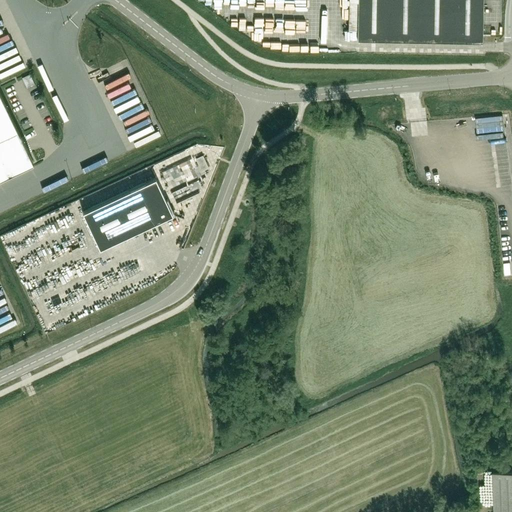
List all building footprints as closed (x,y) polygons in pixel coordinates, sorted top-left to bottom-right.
[(482,0),(357,0),(357,39),(482,41),(482,0)] [(0,176),(33,161),(29,153),(21,136),(0,92),(0,176)] [(479,144),(466,145),(467,155),(480,155),(479,144)] [(155,177),(82,211),(99,248),(156,221),(156,222),(174,214),(166,199),(155,177)] [(86,296),(95,290),(91,285),(82,291),(86,296)] [(493,511),(511,511),(511,471),(491,473),(493,511)]
